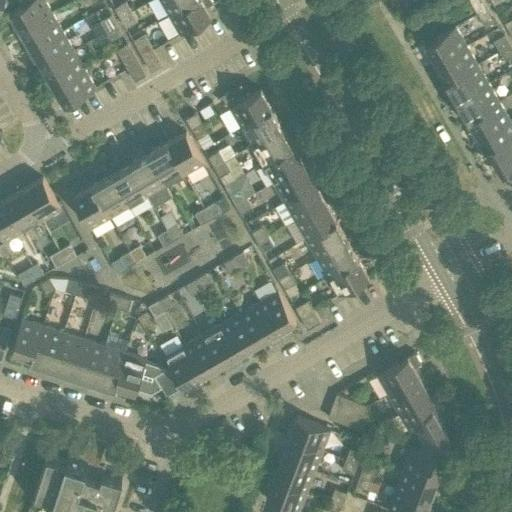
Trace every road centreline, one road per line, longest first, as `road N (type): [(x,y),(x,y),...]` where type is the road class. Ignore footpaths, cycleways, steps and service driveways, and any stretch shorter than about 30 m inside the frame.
road 1 (residential): [(172,433),(454,268)]
road 2 (tertiary): [(281,0),(420,249),(454,268)]
road 3 (tertiary): [(454,268),(447,227),(316,0)]
road 4 (residential): [(45,150),(254,34)]
road 5 (residential): [(0,385),(149,434),(172,433)]
road 6 (tertiary): [(511,413),(506,377),(454,268)]
